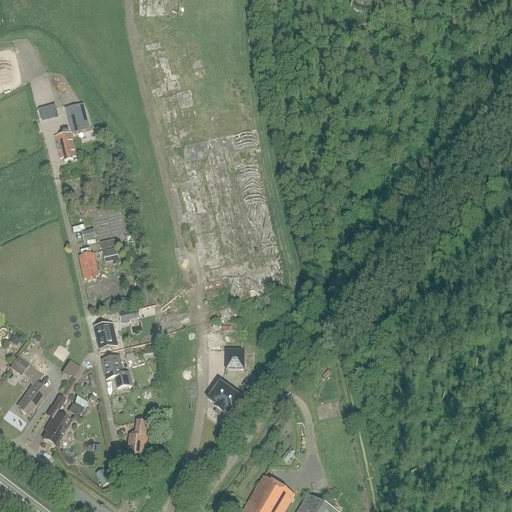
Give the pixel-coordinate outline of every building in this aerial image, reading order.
[(40,108),(43,121),(59,118),(57,105),(40,108)] [(83,105),(68,109),(74,134),(89,130),(83,105)] [(72,158),(76,158),(70,133),(54,137),(60,160),(64,159),(65,162),(73,160),(72,158)] [(119,156),(115,157),(119,164),(123,163),(125,162),(121,154),(119,156)] [(94,230),(81,233),(83,241),(96,238),(94,230)] [(117,239),(100,243),(104,264),(113,262),(113,266),(119,264),(115,248),(119,248),(117,239)] [(96,278),(99,277),(93,254),(79,257),(84,281),(87,280),(87,283),(96,281),(96,278)] [(138,311),(119,315),(121,325),(130,323),(129,322),(140,319),(138,311)] [(99,352),(117,348),(112,325),(95,329),(99,352)] [(12,336),(8,343),(15,347),(20,341),(18,340),(20,337),(15,334),(13,337),(12,336)] [(37,335),(33,341),(39,344),(42,339),(37,335)] [(132,351),(125,352),(127,362),(132,361),(134,361),(132,351)] [(142,354),(143,360),(156,358),(155,351),(142,354)] [(226,371),(244,371),(244,352),(226,351),(226,371)] [(29,367),(29,366),(18,358),(10,369),(21,378),(23,375),(31,380),(32,378),(37,382),(42,377),(29,367)] [(120,358),(102,362),(104,374),(108,373),(109,378),(105,379),(106,382),(114,380),(117,390),(132,387),(129,374),(123,375),(120,358)] [(61,395),(66,398),(70,393),(69,392),(76,382),(83,371),(79,368),(61,395)] [(328,371),(322,377),(325,380),(331,374),(328,371)] [(216,391),(209,401),(211,402),(217,407),(216,408),(224,414),(225,412),(233,418),(235,419),(245,405),(261,383),(255,379),(240,399),(221,385),(220,385),(216,391)] [(38,410),(50,393),(36,383),(18,407),(21,410),(20,411),(28,417),(35,407),(38,410)] [(59,412),(66,401),(59,397),(53,408),(59,412)] [(76,424),(88,405),(76,398),(73,406),(70,412),(75,415),(74,415),(71,420),(76,424)] [(56,449),(72,423),(56,413),(45,432),(47,433),(43,441),(56,449)] [(144,467),(149,423),(137,422),(135,432),(129,437),(127,457),(131,462),(129,475),(130,475),(140,476),(140,474),(143,474),(144,467)] [(63,453),(59,454),(63,461),(67,465),(72,466),(73,460),(66,460),(63,453)] [(264,478),(260,484),(243,511),(284,511),(294,496),(264,478)] [(335,511),(308,496),(298,511),(335,511)]
